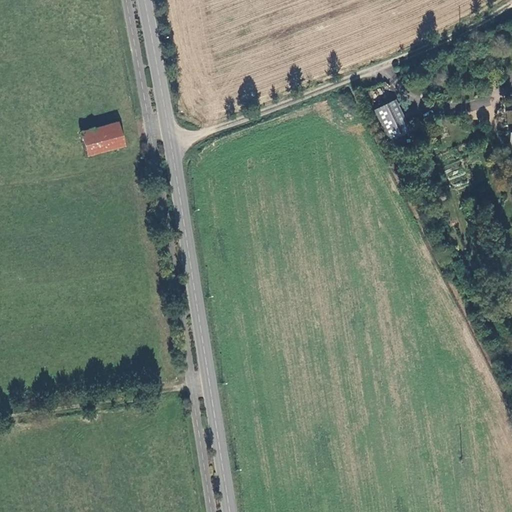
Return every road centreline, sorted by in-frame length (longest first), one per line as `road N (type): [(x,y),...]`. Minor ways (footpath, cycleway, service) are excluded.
road 1 (primary): [(226,511),(170,146)]
road 2 (unclassified): [(170,146),(385,67)]
road 3 (track): [(206,382),(0,415)]
road 4 (primary): [(170,146),(142,0)]
road 5 (track): [(511,8),(385,67)]
